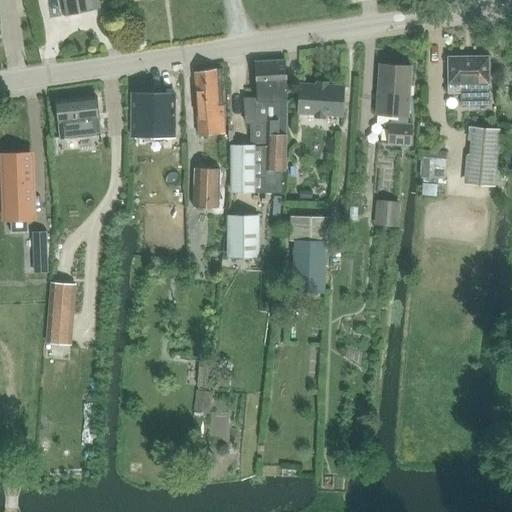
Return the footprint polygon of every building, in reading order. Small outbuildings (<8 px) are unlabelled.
[(64,0),(67,14),(100,7),(98,0),(64,0)] [(89,13),(68,15),(70,33),(91,31),(89,13)] [(489,56),(447,57),(449,93),(461,92),(461,97),(461,105),(467,105),(490,105),(490,104),(489,56)] [(230,191),(282,193),(282,170),(285,170),(287,94),(285,60),(254,61),(257,99),(243,100),(244,123),(250,123),(250,146),(232,145),(230,191)] [(386,143),(411,145),(412,122),(407,122),(411,66),(380,64),(377,113),(390,114),(390,121),(387,121),(386,143)] [(221,68),(196,72),(198,136),(224,135),(221,68)] [(314,117),(324,118),(324,115),(341,116),(343,86),(326,85),(326,82),(315,82),(315,84),(298,83),(296,113),(314,114),(314,117)] [(130,136),(172,137),(173,94),(132,93),(130,136)] [(57,101),(61,138),(100,134),(96,96),(57,101)] [(467,155),(464,184),(494,186),(500,129),(470,126),(469,140),(470,140),(469,155),(467,155)] [(32,220),(29,152),(3,153),(6,221),(10,221),(11,230),(10,230),(10,232),(28,232),(28,230),(27,220),(32,220)] [(442,177),(443,157),(427,156),(426,176),(442,177)] [(192,207),(217,208),(218,169),(193,168),(192,207)] [(377,202),(375,226),(397,228),(400,204),(377,202)] [(256,216),(231,216),(231,258),(256,258),(256,216)] [(291,217),(290,240),(295,240),(294,292),(323,292),(325,241),(330,241),(331,218),(291,217)] [(48,265),(47,231),(32,232),(33,265),(48,265)] [(51,283),(46,342),(70,344),(75,284),(51,283)] [(199,360),(196,386),(210,387),(213,361),(199,360)]
